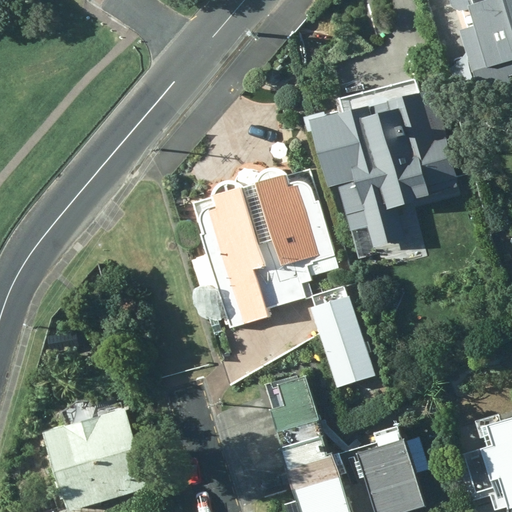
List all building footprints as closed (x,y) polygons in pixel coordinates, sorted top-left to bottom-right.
[(499,0),(446,0),(448,6),(460,12),(499,0)] [(511,77),(511,39),(499,0),(460,12),(466,31),(457,34),(477,96),(507,86),(505,79),(511,77)] [(511,0),(499,0),(511,39),(511,0)] [(345,31),(315,8),(300,28),(329,50),(345,31)] [(431,92),(388,104),(381,101),(373,101),(367,104),(364,110),(325,120),(323,115),(299,121),(303,135),(309,134),(324,192),(336,189),(343,219),(362,214),(368,235),(400,227),(393,197),(406,195),(407,198),(401,200),(406,217),(414,215),(418,233),(441,227),(431,188),(455,181),(431,92)] [(282,178),(275,174),(262,173),(252,184),(252,187),(244,189),(270,268),(252,274),(265,312),(265,311),(303,299),(299,286),(309,283),(304,269),(310,267),(310,265),(333,258),(315,202),(311,204),(286,186),(283,177),(282,178)] [(238,191),(237,189),(230,186),(219,186),(214,189),(208,198),(209,200),(190,206),(200,237),(195,239),(207,274),(227,331),(267,318),(265,312),(252,274),(270,268),(244,189),(238,191)] [(312,303),(337,382),(377,369),(352,291),(312,303)] [(269,385),(281,429),(327,416),(313,372),(269,385)] [(38,439),(61,511),(74,511),(144,490),(119,413),(38,439)] [(339,456),(327,416),(281,429),(293,469),(339,456)] [(495,482),(504,511),(507,511),(511,510),(511,419),(482,428),(489,450),(476,454),(486,485),(495,482)] [(384,443),(339,456),(344,468),(365,462),(379,511),(422,511),(432,509),(407,427),(381,436),(384,443)] [(293,469),(304,511),(327,511),(354,505),(344,468),(339,456),(293,469)]
